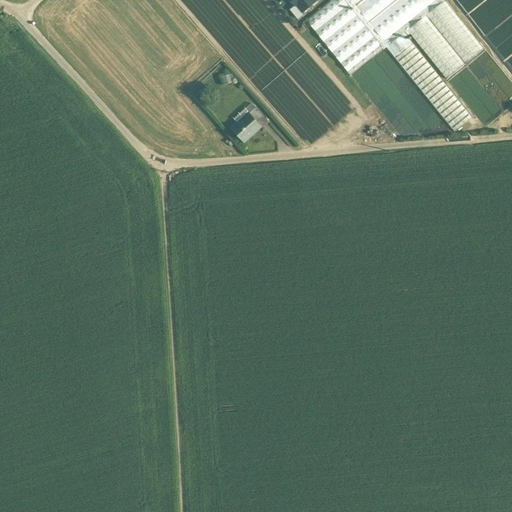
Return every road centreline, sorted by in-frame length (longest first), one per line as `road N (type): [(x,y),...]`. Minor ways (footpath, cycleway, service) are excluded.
road 1 (residential): [(511,135),(161,162),(18,14)]
road 2 (track): [(161,162),(182,511)]
